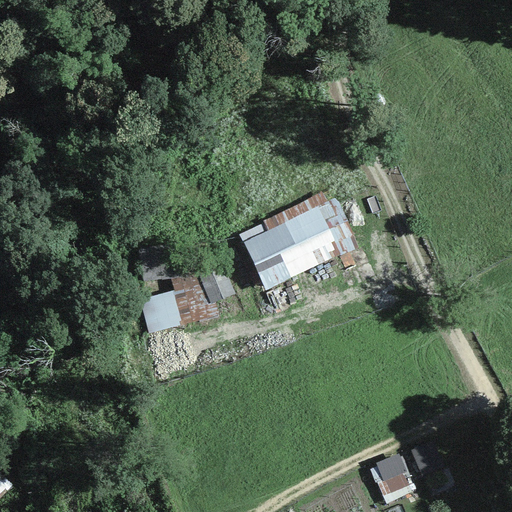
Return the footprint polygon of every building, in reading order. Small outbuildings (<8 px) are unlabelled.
[(359,248),(330,190),(237,235),(266,293),(359,248)] [(175,245),(138,250),(142,279),(143,284),(171,280),(180,279),(180,275),(175,245)] [(214,247),(195,253),(200,273),(204,271),(203,269),(214,265),(216,267),(221,265),(214,247)] [(215,304),(234,296),(221,265),(216,267),(214,265),(203,269),(204,271),(200,273),(197,274),(213,305),(215,304)] [(197,272),(180,275),(180,279),(171,280),(174,291),(181,325),(213,318),(214,309),(216,308),(215,304),(213,305),(197,274),(197,272)] [(143,284),(142,279),(128,282),(131,303),(139,302),(147,300),(143,284)] [(147,300),(139,302),(148,335),(182,327),(181,325),(174,291),(147,300)] [(414,458),(424,484),(447,475),(437,449),(414,458)] [(373,472),(384,508),(415,499),(405,463),(373,472)]
